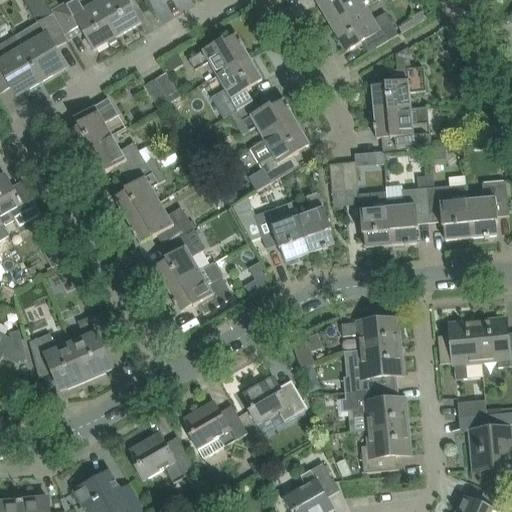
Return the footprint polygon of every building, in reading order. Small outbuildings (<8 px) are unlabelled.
[(43,0),(22,0),(37,25),(29,30),(37,43),(23,51),(42,83),(66,69),(55,51),(68,43),(69,43),(67,39),(66,37),(53,16),(51,12),(43,0)] [(77,0),(72,0),(51,12),(53,16),(66,37),(79,29),(83,35),(93,53),(108,44),(110,47),(118,42),(117,39),(118,39),(97,4),(84,12),(77,0)] [(118,39),(142,25),(128,1),(129,0),(104,0),(97,4),(118,39)] [(365,10),(379,2),(377,0),(326,0),(320,4),(334,28),(365,10)] [(371,39),(377,50),(399,37),(389,19),(386,15),(372,23),(365,10),(334,28),(348,52),(371,39)] [(217,78),(250,59),(243,48),(244,47),(242,43),(241,43),(237,37),(225,44),(224,42),(189,62),(195,72),(209,64),(217,78)] [(0,96),(13,89),(17,97),(42,83),(23,51),(10,59),(2,46),(0,47),(0,96)] [(372,89),(375,114),(412,111),(411,95),(426,94),(424,70),(411,71),(409,50),(396,57),(398,72),(399,84),(386,85),(386,88),(372,89)] [(212,99),(224,120),(253,103),(247,107),(241,97),(252,90),(251,88),(263,81),(250,59),(217,78),(225,91),(212,99)] [(168,75),(156,81),(170,105),(182,99),(168,75)] [(159,112),(170,105),(156,81),(145,88),(159,112)] [(109,100),(74,120),(78,127),(79,129),(68,135),(80,158),(113,139),(105,125),(119,117),(109,100)] [(257,129),(265,143),(297,124),(290,112),(292,112),(289,108),(288,108),(284,102),(272,109),(271,107),(260,113),(253,103),(224,120),(224,121),(231,117),(243,137),(257,129)] [(412,111),(375,114),(376,128),(374,128),(375,133),(376,132),(377,140),(391,139),(391,141),(404,140),(405,152),(432,149),(428,110),(412,111)] [(263,172),(249,180),(257,193),(271,185),(277,182),(294,172),(288,162),(296,157),(300,155),(298,153),(310,146),(297,124),(265,143),(251,151),(259,165),(263,172)] [(113,139),(80,158),(87,169),(86,170),(88,174),(90,173),(93,180),(105,173),(106,175),(118,169),(124,178),(147,165),(135,144),(121,153),(113,139)] [(376,154),(377,166),(385,165),(383,154),(376,154)] [(124,178),(124,179),(131,175),(137,185),(125,192),(127,194),(115,200),(128,223),(160,204),(152,190),(166,182),(154,161),(147,165),(124,178)] [(356,164),(343,165),(346,193),(359,192),(358,184),(356,164)] [(346,193),(343,165),(330,167),(332,186),(333,194),(346,193)] [(287,177),(285,183),(289,187),(295,184),(297,178),(293,173),(287,177)] [(434,175),(426,176),(426,178),(427,190),(435,189),(434,175)] [(468,202),(466,177),(449,179),(450,188),(435,189),(427,190),(429,217),(442,216),(442,223),(443,229),(445,229),(446,242),(472,240),(468,202)] [(506,183),(495,184),(483,185),(484,201),(469,202),(468,186),(467,177),(466,177),(468,202),(472,240),(485,239),(485,240),(490,240),(490,238),(498,238),(496,224),(499,224),(498,218),(497,211),(509,210),(506,183)] [(44,221),(28,194),(18,200),(6,178),(0,181),(0,222),(2,227),(15,220),(22,234),(44,221)] [(426,178),(417,179),(419,191),(427,190),(426,178)] [(404,208),(388,210),(392,247),(405,246),(405,248),(410,247),(410,246),(418,245),(417,232),(419,231),(418,225),(417,218),(429,217),(427,190),(419,191),(403,192),(403,195),(404,208)] [(233,192),(225,196),(232,208),(239,204),(233,192)] [(367,250),(392,247),(388,210),(387,194),(359,196),(361,217),(363,237),(365,236),(367,250)] [(298,219),(311,255),(323,250),(324,252),(328,250),(328,248),(335,246),(330,233),(332,233),(325,214),(318,195),(307,199),(313,214),(298,219)] [(160,204),(128,223),(134,234),(133,235),(136,239),(137,238),(141,245),(153,238),(154,240),(165,233),(171,244),(194,230),(182,210),(168,218),(160,204)] [(253,212),(238,218),(252,242),(262,239),(264,243),(276,239),(278,247),(280,252),(282,251),(287,264),(290,266),(298,264),(299,259),(311,255),(298,219),(292,204),(277,210),(255,218),(253,212)] [(165,286),(168,292),(200,273),(192,259),(206,251),(194,230),(171,244),(177,254),(166,261),(167,263),(163,265),(162,263),(150,270),(161,289),(165,286)] [(50,272),(69,261),(60,246),(41,257),(50,272)] [(200,273),(168,292),(174,303),(173,303),(176,308),(177,307),(181,314),(193,307),(194,309),(198,307),(204,317),(211,313),(235,300),(224,282),(222,279),(214,265),(200,273)] [(86,340),(72,346),(86,382),(112,371),(102,347),(113,342),(102,314),(83,322),(78,324),(86,340)] [(396,340),(400,339),(398,321),(342,326),(343,338),(359,337),(361,352),(401,349),(400,348),(397,349),(396,340)] [(479,324),(478,324),(482,363),(498,362),(499,369),(511,368),(511,335),(508,336),(506,321),(488,323),(488,326),(479,327),(479,324)] [(469,328),(469,325),(451,326),(452,338),(439,339),(441,366),(454,365),(456,382),(468,381),(466,364),(482,363),(478,324),(478,327),(469,328)] [(8,341),(0,337),(0,365),(4,355),(13,359),(12,364),(15,365),(27,362),(22,342),(20,332),(10,334),(8,341)] [(50,369),(61,393),(86,382),(72,346),(58,352),(51,336),(30,344),(34,361),(38,374),(50,369)] [(316,337),(307,340),(312,354),(323,350),(319,339),(318,336),(316,337)] [(316,366),(306,340),(292,345),(302,371),(312,368),(316,366)] [(347,380),(343,380),(345,394),(380,391),(394,389),(396,389),(395,378),(403,377),(401,359),(398,359),(398,350),(397,349),(361,352),(345,354),(347,380)] [(312,368),(302,371),(306,381),(312,379),(314,374),(312,368)] [(282,394),(274,379),(244,396),(253,411),(249,413),(258,427),(279,414),(285,424),(308,410),(304,404),(294,387),(282,394)] [(359,412),(359,417),(367,416),(368,432),(405,429),(408,429),(408,428),(405,428),(404,419),(407,419),(406,401),(395,402),(394,389),(380,391),(345,394),(345,401),(341,401),(343,414),(359,412)] [(326,399),(315,400),(316,409),(327,408),(326,399)] [(486,402),(478,403),(458,405),(459,420),(487,417),(486,402)] [(214,404),(185,421),(193,436),(190,438),(198,452),(203,461),(225,449),(248,435),(245,429),(235,412),(223,419),(214,404)] [(511,414),(507,415),(487,417),(489,432),(471,433),(471,434),(474,434),(475,444),(472,444),(474,472),(470,472),(471,474),(495,471),(496,485),(509,483),(510,489),(511,488),(511,414)] [(405,429),(368,432),(370,448),(362,449),(363,455),(360,455),(362,475),(398,472),(398,471),(397,471),(396,458),(411,457),(409,438),(406,439),(405,430),(408,429),(405,429)] [(197,472),(191,460),(181,443),(168,450),(160,435),(131,452),(139,467),(136,469),(144,483),(165,470),(174,485),(197,472)] [(306,488),(284,501),(290,511),(331,511),(334,511),(325,496),(337,489),(324,465),(300,479),(306,488)] [(124,499),(110,473),(75,493),(85,510),(89,508),(91,511),(145,511),(145,510),(135,493),(124,499)] [(511,511),(511,504),(503,501),(485,493),(484,494),(486,495),(481,507),(464,500),(464,501),(467,502),(463,511),(460,510),(459,511),(511,511)] [(25,502),(21,503),(22,511),(50,511),(49,501),(25,503),(25,502)] [(197,510),(198,511),(217,511),(212,502),(197,510)] [(0,511),(22,511),(21,503),(17,503),(17,504),(0,505),(0,511)]
